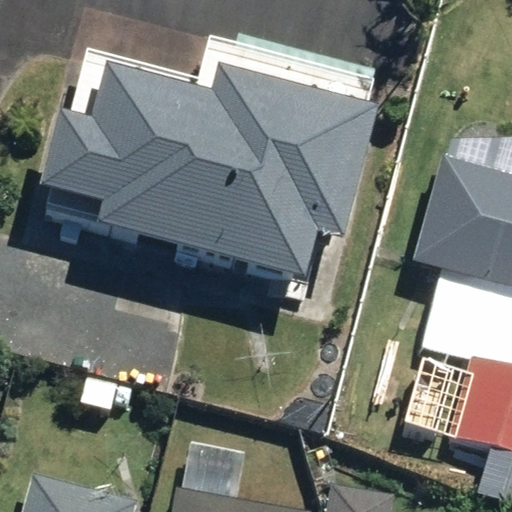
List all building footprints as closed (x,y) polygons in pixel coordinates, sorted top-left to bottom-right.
[(71,243),(282,300),(295,254),(319,261),(355,128),(195,85),(188,113),(84,85),(68,139),(34,131),(15,206),(78,224),(71,243)] [(411,271),(511,298),(511,186),(438,167),(411,271)] [(444,445),(511,464),(511,378),(466,366),(444,445)] [(73,410),(107,418),(112,392),(79,384),(73,410)] [(130,511),(131,511),(28,485),(20,511),(130,511)] [(387,511),(389,503),(327,492),(323,511),(387,511)] [(258,511),(173,495),(169,511),(258,511)]
